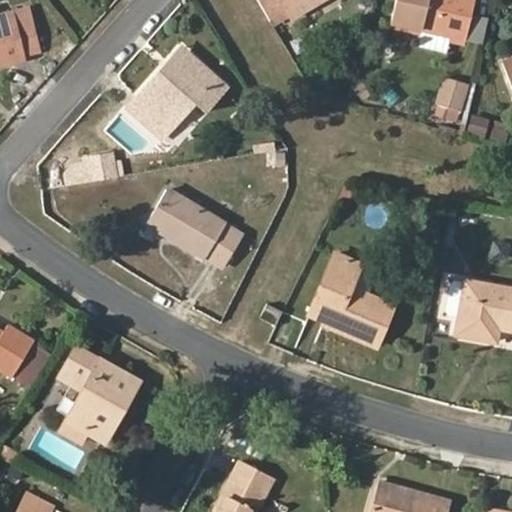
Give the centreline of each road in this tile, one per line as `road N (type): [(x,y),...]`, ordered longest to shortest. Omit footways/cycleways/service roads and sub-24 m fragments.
road 1 (residential): [(511,445),(391,418),(230,360)]
road 2 (residential): [(230,360),(133,310),(0,215)]
road 3 (residential): [(0,164),(145,0)]
road 4 (residential): [(153,511),(230,360)]
